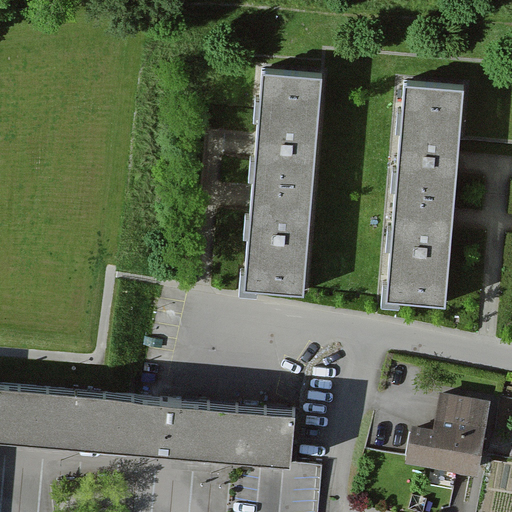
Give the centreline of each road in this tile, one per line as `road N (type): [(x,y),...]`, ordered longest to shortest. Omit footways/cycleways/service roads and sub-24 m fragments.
road 1 (residential): [(511,356),(197,301)]
road 2 (unknown): [(502,159),(505,354)]
